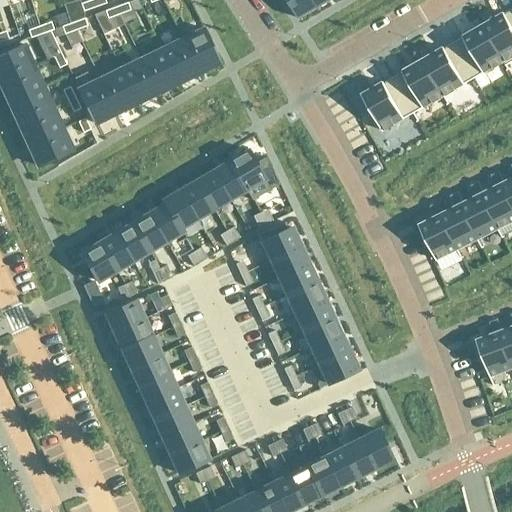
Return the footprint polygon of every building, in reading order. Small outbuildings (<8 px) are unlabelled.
[(91,0),(90,0),(80,4),(83,12),(94,7),(91,0)] [(312,0),(286,0),(298,19),(317,7),(312,0)] [(127,3),(116,7),(118,14),(130,10),(127,3)] [(116,7),(104,11),(107,19),(118,14),(116,7)] [(503,13),(482,25),(505,65),(511,61),(511,9),(503,14),(503,13)] [(84,18),(72,22),(75,30),(87,26),(84,18)] [(50,22),(38,26),(41,34),(53,30),(50,22)] [(72,22),(61,27),(64,34),(75,30),(72,22)] [(462,38),(453,43),(474,78),(483,73),(492,68),(493,69),(502,64),(501,62),(502,62),(505,66),(507,69),(505,70),(506,71),(508,70),(505,65),(482,25),(461,37),(462,38)] [(38,26),(27,30),(30,38),(41,34),(38,26)] [(202,29),(181,39),(198,74),(219,64),(202,29)] [(181,39),(160,49),(177,84),(198,74),(181,39)] [(55,43),(48,47),(53,58),(60,54),(55,43)] [(442,48),(423,59),(443,96),(445,95),(446,96),(455,91),(454,90),(473,79),(477,86),(476,87),(476,88),(478,87),(474,78),(453,43),(452,44),(444,48),(443,49),(442,48)] [(25,48),(0,59),(0,81),(33,66),(25,48)] [(160,49),(140,59),(157,94),(177,84),(160,49)] [(60,54),(53,58),(59,68),(66,65),(60,54)] [(140,59),(119,68),(136,104),(157,94),(140,59)] [(402,72),(393,78),(413,113),(432,102),(433,104),(442,98),(441,97),(442,96),(447,104),(446,105),(448,104),(443,96),(423,59),(401,71),(402,72)] [(33,66),(0,81),(0,86),(8,103),(43,87),(33,66)] [(119,68),(98,78),(116,114),(136,104),(119,68)] [(98,78),(77,88),(94,124),(116,114),(98,78)] [(382,82),(361,95),(382,131),(384,130),(385,131),(394,126),(394,124),(412,114),(417,121),(415,122),(416,123),(418,121),(413,113),(393,78),(383,83),(382,82)] [(43,87),(8,103),(17,124),(52,108),(43,87)] [(69,87),(62,90),(67,101),(74,98),(69,87)] [(74,98),(67,101),(72,111),(79,108),(74,98)] [(52,108),(17,124),(27,145),(62,129),(52,108)] [(84,119),(77,122),(83,133),(90,130),(84,119)] [(62,129),(27,145),(37,166),(72,150),(62,129)] [(247,150),(229,161),(246,189),(264,179),(247,150)] [(229,161),(213,171),(229,199),(246,189),(229,161)] [(511,177),(503,182),(501,184),(511,205),(511,164),(510,165),(511,168),(511,177)] [(213,171),(196,181),(213,209),(229,199),(213,171)] [(483,192),(481,194),(498,228),(502,237),(501,237),(502,238),(504,237),(503,236),(499,228),(504,225),(511,221),(511,205),(501,184),(503,182),(498,172),(490,176),(495,186),(483,192)] [(196,181),(180,190),(196,219),(213,209),(196,181)] [(462,203),(460,204),(478,239),(482,247),(481,247),(481,248),(483,247),(483,246),(482,246),(478,238),(498,228),(481,194),(483,192),(478,182),(470,186),(475,196),(462,203)] [(180,190),(162,201),(164,204),(165,204),(180,229),(181,228),(196,219),(180,190)] [(442,213),(440,214),(457,249),(461,257),(460,257),(461,258),(463,257),(462,256),(462,257),(458,248),(478,239),(460,204),(462,203),(457,192),(449,196),(455,207),(442,213)] [(434,217),(418,225),(435,260),(457,249),(440,214),(442,213),(437,202),(429,206),(434,217)] [(164,204),(148,213),(165,242),(182,231),(181,228),(180,229),(165,204),(164,204)] [(267,209),(260,213),(265,224),(272,220),(267,209)] [(148,213),(132,223),(149,251),(165,242),(148,213)] [(260,213),(252,216),(257,227),(265,224),(260,213)] [(132,223),(115,233),(132,261),(149,251),(132,223)] [(233,227),(226,231),(232,241),(239,237),(233,227)] [(291,227),(261,241),(270,260),(300,247),(291,227)] [(226,231),(219,235),(225,246),(232,241),(226,231)] [(115,233),(99,243),(116,271),(132,261),(115,233)] [(99,243),(81,253),(97,282),(116,271),(99,243)] [(200,247),(193,252),(200,262),(207,258),(200,247)] [(300,247),(270,260),(278,278),(308,264),(300,247)] [(193,252),(186,256),(193,266),(200,262),(193,252)] [(242,261),(235,264),(239,275),(247,271),(242,261)] [(308,264),(278,278),(286,295),(316,281),(308,264)] [(167,266),(160,269),(165,280),(172,277),(167,266)] [(160,269),(152,273),(157,284),(165,280),(160,269)] [(247,271),(239,275),(245,286),(252,283),(247,271)] [(316,281),(286,295),(294,313),(324,299),(316,281)] [(132,282),(124,285),(129,296),(137,293),(132,282)] [(124,285),(117,289),(122,300),(129,296),(124,285)] [(166,296),(159,299),(164,309),(171,306),(166,296)] [(258,296),(251,299),(255,310),(263,306),(258,296)] [(324,299),(294,313),(303,330),(332,316),(324,299)] [(135,301),(105,314),(114,333),(144,319),(135,301)] [(263,306),(255,310),(261,321),(268,318),(263,306)] [(174,313),(167,316),(172,327),(179,324),(174,313)] [(511,325),(501,330),(497,331),(511,368),(511,370),(511,313),(510,314),(511,319),(511,325)] [(332,316),(303,330),(311,347),(341,334),(332,316)] [(144,319),(114,333),(122,350),(152,336),(144,319)] [(493,333),(476,340),(490,377),(493,386),(495,385),(495,384),(494,385),(490,376),(511,368),(497,331),(501,330),(497,319),(489,322),(493,333)] [(179,324),(172,327),(177,338),(184,335),(179,324)] [(274,331),(267,334),(272,344),(279,341),(274,331)] [(341,334),(311,347),(319,365),(349,351),(341,334)] [(152,336),(122,350),(130,368),(160,354),(152,336)] [(279,341),(272,344),(277,356),(284,353),(279,341)] [(190,348),(183,351),(188,362),(195,359),(190,348)] [(349,351),(319,365),(327,383),(357,369),(349,351)] [(160,354),(130,368),(138,385),(168,371),(160,354)] [(195,359),(188,362),(193,373),(200,370),(195,359)] [(290,365),(283,369),(288,379),(295,376),(290,365)] [(168,371),(138,385),(146,402),(176,389),(168,371)] [(295,376),(288,379),(293,391),(300,388),(295,376)] [(206,383),(198,386),(203,397),(211,394),(206,383)] [(176,389),(146,402),(154,420),(184,406),(176,389)] [(211,394),(203,397),(209,408),(216,405),(211,394)] [(184,406),(154,420),(162,437),(192,423),(184,406)] [(351,407),(344,411),(349,422),(356,418),(351,407)] [(344,411),(336,414),(341,425),(349,422),(344,411)] [(222,417),(215,421),(220,432),(227,428),(222,417)] [(192,423),(162,437),(170,455),(200,441),(192,423)] [(316,423),(309,427),(314,438),(321,434),(316,423)] [(309,427),(301,430),(306,441),(314,438),(309,427)] [(227,428),(220,432),(224,443),(232,440),(227,428)] [(377,429),(358,439),(373,469),(392,459),(377,429)] [(281,439),(274,443),(279,454),(286,450),(281,439)] [(358,439),(341,448),(355,477),(373,469),(358,439)] [(200,441),(170,455),(179,473),(209,459),(200,441)] [(274,443),(266,446),(272,457),(279,454),(274,443)] [(341,448),(324,457),(338,486),(355,477),(341,448)] [(244,451),(237,454),(242,465),(249,462),(244,451)] [(237,454),(229,457),(234,468),(242,465),(237,454)] [(324,457),(306,465),(321,495),(338,486),(324,457)] [(306,465),(289,474),(304,504),(321,495),(306,465)] [(209,467),(202,470),(207,481),(214,478),(209,467)] [(202,470),(194,474),(200,485),(207,481),(202,470)] [(289,474),(272,483),(286,511),(287,511),(304,504),(289,474)] [(286,511),(272,483),(255,491),(265,511),(286,511)] [(265,511),(255,491),(238,500),(243,511),(265,511)] [(243,511),(238,500),(221,509),(222,511),(243,511)]
